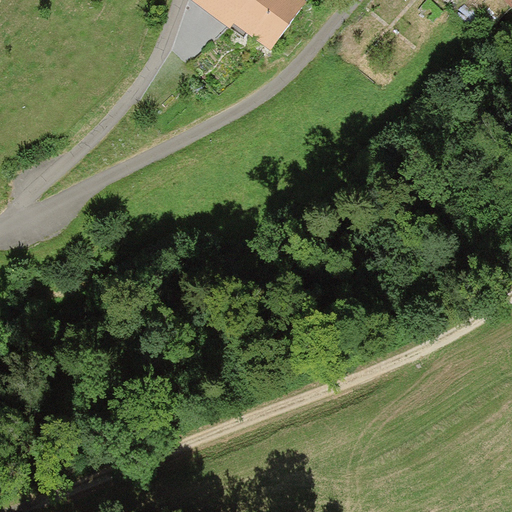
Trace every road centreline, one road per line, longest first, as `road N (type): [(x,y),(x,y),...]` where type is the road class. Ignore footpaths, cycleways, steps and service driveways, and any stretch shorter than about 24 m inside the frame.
road 1 (track): [(511,290),(394,363),(22,511)]
road 2 (track): [(0,233),(219,122),(295,71),(356,0)]
road 3 (track): [(16,226),(28,193),(116,113),(155,56),(177,0)]
